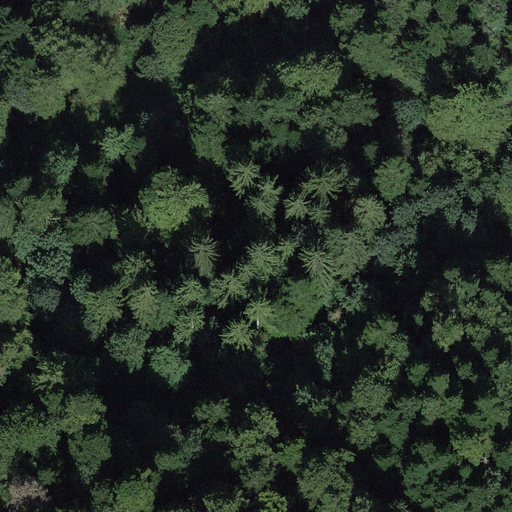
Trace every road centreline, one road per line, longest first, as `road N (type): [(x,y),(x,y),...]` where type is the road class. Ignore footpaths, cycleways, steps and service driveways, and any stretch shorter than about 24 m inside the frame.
road 1 (track): [(0,281),(125,381),(201,390),(245,377),(364,289),(406,271),(511,248)]
road 2 (track): [(328,0),(327,23),(298,47),(74,159),(0,171)]
